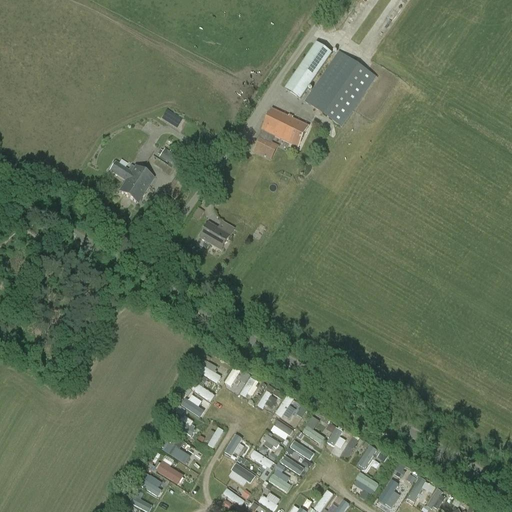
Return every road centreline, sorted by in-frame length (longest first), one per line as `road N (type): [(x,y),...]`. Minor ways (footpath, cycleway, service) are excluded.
road 1 (unclassified): [(511,492),(157,283)]
road 2 (unclassified): [(156,252),(334,0)]
road 3 (unclassified): [(125,265),(0,193)]
